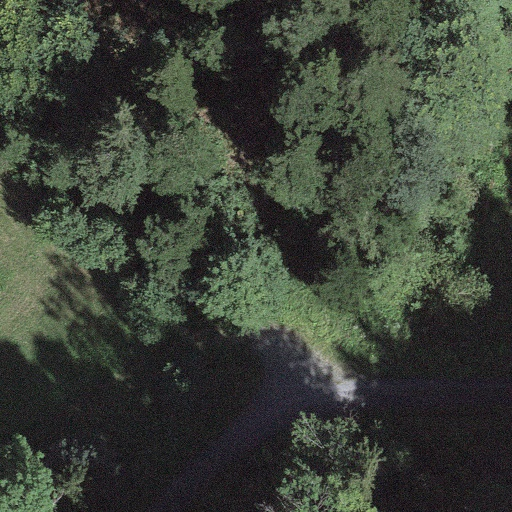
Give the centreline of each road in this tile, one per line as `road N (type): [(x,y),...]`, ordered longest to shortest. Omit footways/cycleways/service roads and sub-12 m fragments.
road 1 (track): [(167,511),(220,447),(302,402),(511,389)]
road 2 (track): [(0,466),(49,442),(190,341),(223,333),(252,333),(274,349),(302,402)]
